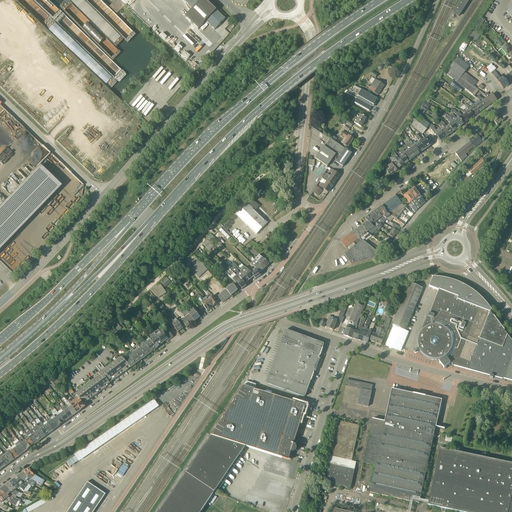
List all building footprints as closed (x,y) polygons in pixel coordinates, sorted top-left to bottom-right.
[(175,32),(177,31),(145,0),(140,0),(132,9),(170,46),(179,36),(175,32)] [(183,0),(193,9),(185,17),(198,29),(206,22),(215,30),(219,26),(220,26),(222,24),(221,23),(225,19),(205,0),(183,0)] [(458,17),(469,0),(461,0),(453,13),(458,17)] [(478,29),(484,20),(482,18),(475,27),(478,29)] [(473,31),(468,38),(475,43),(480,36),(473,31)] [(173,48),(179,54),(181,51),(183,53),(185,50),(177,44),(173,48)] [(503,68),(507,65),(498,55),(494,58),(503,68)] [(465,73),(469,67),(458,57),(457,58),(449,68),(450,68),(446,73),(472,94),(476,88),(474,86),(477,82),(465,73)] [(491,73),(496,69),(492,63),(487,67),(491,73)] [(496,73),(492,75),(503,89),(509,85),(503,77),(501,79),(496,73)] [(375,79),(368,89),(378,96),(384,85),(375,79)] [(454,81),(451,85),(456,90),(459,86),(454,81)] [(377,99),(362,90),(354,86),(351,91),(349,90),(347,94),(357,99),(355,104),(369,111),(373,105),(374,106),(377,99)] [(487,98),(491,104),(496,100),(492,94),(490,96),(487,93),(484,95),(487,98)] [(491,104),(487,98),(484,100),(482,98),(482,99),(478,96),(476,98),(479,100),(481,102),(486,108),(491,104)] [(480,112),(486,108),(481,102),(479,100),(475,104),(474,104),(480,112)] [(475,116),(480,112),(474,104),(474,105),(472,106),(469,108),(475,116)] [(467,107),(462,111),(463,113),(469,121),(475,116),(469,108),(467,107)] [(463,113),(462,114),(460,112),(459,113),(458,112),(457,113),(456,111),(455,110),(452,109),(451,111),(454,113),(458,118),(459,117),(460,119),(464,124),(469,121),(463,113)] [(448,114),(449,116),(459,128),(464,124),(460,119),(459,117),(458,118),(457,119),(452,113),(452,114),(452,113),(450,113),(448,114)] [(357,117),(359,118),(356,124),(361,127),(366,118),(361,115),(359,114),(357,117)] [(449,126),(448,126),(453,132),(459,128),(449,116),(448,116),(447,115),(445,116),(447,118),(446,118),(450,124),(448,125),(449,126)] [(422,134),(430,125),(419,116),(411,125),(422,134)] [(441,123),(440,124),(437,122),(436,124),(439,126),(441,128),(439,129),(441,132),(442,131),(446,138),(450,135),(441,123)] [(453,132),(448,126),(447,127),(443,122),(441,123),(450,135),(453,132)] [(437,131),(434,128),(435,127),(431,125),(430,127),(431,130),(436,136),(441,142),(446,138),(442,131),(441,132),(439,129),(437,131)] [(347,139),(343,144),(348,148),(354,139),(349,136),(344,133),(343,136),(347,139)] [(473,147),(474,148),(479,144),(482,141),(483,140),(486,139),(485,137),(483,138),(480,134),(481,134),(480,134),(470,142),(473,147)] [(420,142),(425,150),(430,146),(425,139),(422,141),(419,137),(417,139),(420,142)] [(335,142),(331,139),(326,145),(341,156),(346,149),(335,142)] [(420,154),(412,143),(411,141),(406,145),(415,157),(420,154)] [(425,150),(420,142),(417,144),(414,141),(412,143),(420,154),(425,150)] [(401,149),(401,150),(405,154),(410,161),(415,157),(406,145),(401,149)] [(327,167),(336,154),(323,146),(315,158),(327,167)] [(336,162),(343,167),(352,154),(346,149),(336,162)] [(467,157),(465,154),(461,149),(458,151),(464,159),(467,157)] [(398,154),(396,155),(403,166),(409,162),(404,155),(405,154),(401,150),(398,153),(398,154)] [(462,162),(464,159),(458,151),(455,153),(462,162)] [(398,170),(403,166),(396,155),(394,153),(392,155),(395,160),(393,161),(394,163),(398,170)] [(482,159),(469,171),(472,175),(485,163),(482,159)] [(395,172),(398,170),(394,163),(390,165),(388,166),(390,169),(387,171),(387,172),(387,174),(389,175),(394,171),(395,172)] [(0,250),(61,187),(40,166),(0,207),(0,250)] [(340,175),(334,171),(331,170),(330,172),(332,174),(330,177),(336,181),(340,175)] [(382,178),(378,175),(371,181),(374,185),(382,178)] [(332,186),(336,181),(330,177),(327,182),(332,186)] [(428,182),(434,189),(437,187),(431,180),(428,182)] [(328,192),(332,186),(327,182),(325,185),(321,183),(319,186),(328,192)] [(318,196),(322,190),(317,187),(313,193),(318,196)] [(420,207),(425,202),(423,204),(417,198),(420,195),(414,188),(409,192),(420,207)] [(415,213),(420,207),(409,192),(403,196),(409,204),(412,202),(416,207),(412,210),(415,213)] [(387,213),(391,216),(402,224),(404,225),(413,215),(403,205),(396,196),(382,206),(387,213)] [(268,223),(246,202),(235,214),(257,234),(268,223)] [(389,218),(391,216),(387,213),(382,206),(378,209),(383,217),(387,219),(389,218)] [(387,219),(383,217),(378,209),(374,212),(379,220),(382,222),(384,220),(384,221),(386,222),(386,223),(394,227),(396,225),(387,220),(387,219)] [(374,212),(370,215),(375,222),(381,227),(381,228),(383,226),(380,224),(382,222),(379,220),(374,212)] [(378,231),(381,227),(375,222),(370,215),(365,219),(366,220),(377,229),(377,230),(378,231)] [(377,229),(366,220),(367,222),(362,226),(367,233),(369,234),(370,235),(377,230),(377,229)] [(362,226),(353,233),(357,239),(360,238),(362,239),(369,234),(367,233),(362,226)] [(227,240),(231,236),(222,227),(219,231),(227,240)] [(222,244),(226,240),(218,232),(214,236),(222,244)] [(378,257),(380,255),(371,247),(361,240),(362,239),(360,238),(357,239),(353,233),(352,233),(341,241),(346,248),(355,241),(358,244),(344,255),(351,265),(378,257)] [(206,239),(202,244),(209,250),(213,245),(209,242),(206,239)] [(381,244),(382,244),(381,243),(377,248),(373,245),(371,247),(380,255),(386,247),(381,244)] [(269,264),(263,258),(259,255),(255,260),(256,261),(258,263),(264,270),(267,266),(269,264)] [(258,263),(256,261),(255,260),(250,264),(254,267),(256,270),(259,273),(264,270),(258,263)] [(199,261),(191,269),(199,277),(207,270),(199,261)] [(244,274),(241,272),(239,273),(238,271),(234,265),(230,269),(232,271),(232,272),(242,281),(245,284),(249,281),(245,274),(244,274)] [(249,270),(244,266),(239,269),(241,272),(244,274),(245,274),(249,281),(254,277),(249,270)] [(256,270),(255,270),(253,267),(249,270),(254,277),(256,279),(260,276),(259,273),(256,270)] [(246,287),(245,284),(242,281),(232,272),(229,275),(237,284),(242,289),(242,290),(246,287)] [(433,277),(432,280),(429,287),(438,291),(430,314),(429,314),(428,317),(427,316),(422,328),(423,330),(422,331),(421,333),(419,335),(419,337),(418,340),(418,342),(418,344),(418,346),(419,348),(419,350),(420,351),(421,353),(422,354),(423,356),(425,357),(427,358),(429,359),(431,360),(434,360),(436,360),(438,360),(440,359),(442,359),(444,358),(446,356),(446,357),(439,362),(444,369),(451,363),(453,367),(454,366),(490,376),(490,378),(493,379),(493,377),(502,379),(503,379),(511,381),(511,341),(507,335),(490,312),(491,310),(491,311),(492,311),(490,308),(488,306),(486,303),(484,301),(482,299),(480,297),(478,295),(476,293),(473,291),(471,289),(468,288),(466,286),(463,285),(460,283),(457,282),(455,281),(452,280),(449,279),(446,279),(443,278),(440,278),(437,277),(434,277),(432,277),(433,277)] [(171,282),(167,278),(166,278),(161,283),(161,284),(165,288),(171,282)] [(392,325),(405,330),(423,288),(410,283),(392,325)] [(166,293),(164,289),(161,285),(151,291),(154,294),(158,299),(166,293)] [(225,289),(226,290),(231,296),(238,291),(233,285),(232,286),(231,285),(229,285),(229,286),(225,289)] [(231,296),(226,290),(218,297),(223,303),(231,296)] [(205,298),(212,307),(215,305),(216,305),(217,304),(218,303),(212,296),(209,298),(207,296),(205,298)] [(205,298),(203,299),(202,297),(198,299),(207,311),(208,311),(209,310),(210,309),(212,307),(205,298)] [(352,338),(355,329),(360,316),(364,306),(356,303),(349,321),(354,323),(353,327),(347,325),(346,328),(344,335),(352,338)] [(192,319),(194,322),(200,317),(194,310),(189,314),(189,315),(192,319)] [(187,328),(194,322),(192,319),(189,315),(181,321),(182,322),(180,324),(183,328),(186,326),(187,328)] [(364,323),(365,319),(367,317),(363,315),(362,318),(361,321),(361,323),(358,330),(355,329),(352,338),(357,340),(361,331),(362,328),(364,323)] [(329,316),(326,324),(328,324),(327,327),(333,330),(336,323),(336,322),(338,319),(332,317),(329,316)] [(391,319),(386,317),(384,322),(383,324),(383,326),(382,327),(381,330),(376,343),(381,345),(384,338),(383,337),(386,331),(387,331),(389,326),(388,326),(391,319)] [(366,333),(367,329),(371,319),(368,318),(364,328),(362,328),(361,331),(357,340),(362,342),(366,333)] [(183,328),(180,324),(176,319),(171,323),(178,332),(183,328)] [(367,343),(368,343),(372,331),(375,324),(372,323),(370,327),(369,330),(367,329),(366,333),(362,342),(367,343)] [(382,327),(383,326),(380,324),(378,328),(376,334),(373,333),(370,340),(376,343),(381,330),(382,327)] [(320,358),(319,358),(324,345),(324,344),(323,344),(323,343),(286,330),(285,330),(285,331),(266,381),(266,382),(266,383),(267,383),(267,384),(303,397),(304,397),(305,397),(305,396),(314,371),(315,372),(318,365),(319,365),(319,364),(320,364),(320,363),(319,362),(320,358)] [(173,337),(168,331),(164,334),(162,331),(161,332),(160,331),(158,332),(158,331),(155,333),(163,343),(166,341),(166,342),(169,340),(173,337)] [(149,338),(149,339),(157,349),(157,348),(159,347),(158,346),(159,346),(160,347),(161,345),(163,343),(155,333),(149,338)] [(152,352),(157,349),(149,339),(144,342),(145,344),(152,352)] [(151,353),(152,352),(145,344),(143,346),(142,345),(139,347),(146,356),(151,353)] [(146,356),(139,347),(136,350),(135,352),(141,360),(146,356)] [(141,360),(135,352),(133,350),(131,351),(132,352),(128,354),(129,355),(136,364),(141,360)] [(130,368),(136,364),(129,355),(125,357),(126,358),(124,360),(130,368)] [(123,358),(102,373),(101,372),(99,374),(100,376),(75,395),(83,405),(108,386),(110,388),(111,387),(110,383),(130,368),(124,360),(123,358)] [(361,390),(358,405),(368,407),(371,392),(371,391),(372,385),(346,380),(345,386),(361,390)] [(241,425),(247,407),(254,389),(256,385),(247,382),(244,386),(211,436),(246,447),(245,447),(289,460),(289,459),(291,452),(292,453),(293,453),(294,452),(295,452),(296,451),(297,451),(298,448),(297,448),(297,447),(296,446),(296,445),(295,445),(294,444),(294,442),(241,425)] [(306,406),(293,401),(254,389),(247,407),(300,424),(306,406)] [(443,401),(392,389),(385,419),(436,431),(443,401)] [(75,395),(74,393),(71,395),(73,398),(74,398),(76,400),(74,402),(81,410),(85,407),(83,405),(75,395)] [(73,417),(76,414),(71,407),(67,402),(67,401),(65,397),(62,399),(64,402),(62,403),(73,417)] [(72,398),(67,401),(67,402),(71,407),(76,414),(81,410),(74,402),(72,398)] [(69,466),(160,408),(156,401),(65,458),(69,466)] [(62,403),(62,402),(58,405),(69,419),(73,417),(62,403)] [(65,422),(69,419),(58,405),(56,406),(59,410),(57,411),(65,422)] [(294,442),(300,424),(247,407),(241,425),(294,442)] [(55,409),(52,410),(51,411),(53,413),(52,414),(54,417),(54,416),(61,425),(65,422),(57,411),(55,409)] [(475,415),(472,414),(470,422),(473,423),(473,424),(479,426),(479,425),(482,412),(476,411),(475,415)] [(44,418),(45,420),(47,423),(53,431),(57,428),(50,419),(49,418),(48,417),(47,415),(46,417),(44,418)] [(54,417),(50,419),(57,428),(59,427),(61,425),(54,416),(54,417)] [(37,424),(36,424),(45,437),(49,434),(43,426),(44,425),(38,418),(34,421),(37,424)] [(435,433),(372,419),(373,419),(363,463),(375,466),(369,493),(419,504),(435,433)] [(352,461),(359,426),(337,421),(330,456),(328,464),(324,483),(350,488),(354,470),(356,462),(352,461)] [(47,423),(44,425),(43,426),(49,434),(53,431),(47,423)] [(42,440),(45,437),(36,424),(32,427),(42,440)] [(32,427),(28,430),(38,443),(42,440),(32,427)] [(26,429),(23,431),(34,446),(38,443),(28,430),(27,430),(26,429)] [(471,430),(469,438),(468,442),(473,443),(474,439),(476,439),(478,432),(471,430)] [(23,431),(22,431),(21,432),(20,433),(24,438),(23,439),(25,441),(25,442),(30,449),(34,446),(23,431)] [(246,447),(211,436),(210,435),(158,511),(201,511),(245,447),(246,447)] [(13,442),(17,447),(22,454),(26,451),(19,442),(15,436),(12,439),(14,442),(13,442)] [(20,441),(19,442),(26,451),(30,449),(25,442),(22,443),(20,441)] [(18,457),(13,450),(11,447),(7,450),(14,460),(18,457)] [(18,457),(22,454),(17,447),(13,450),(18,457)] [(511,511),(511,461),(507,460),(507,463),(440,448),(428,505),(438,507),(437,511),(442,511),(444,511),(446,509),(459,511),(511,511)] [(10,463),(14,460),(7,450),(3,453),(10,463)] [(10,463),(3,453),(0,454),(0,458),(1,459),(6,466),(10,463)] [(23,473),(29,482),(28,483),(28,484),(29,485),(31,485),(33,486),(35,482),(37,483),(41,486),(44,482),(41,480),(43,477),(39,474),(35,479),(33,476),(28,469),(23,473)] [(28,483),(29,482),(23,473),(18,477),(20,480),(28,484),(28,483)] [(20,488),(22,490),(23,492),(28,485),(28,484),(20,480),(18,477),(13,480),(19,487),(20,488)] [(13,480),(9,483),(14,490),(17,488),(18,490),(20,488),(19,487),(13,480)] [(92,511),(104,495),(104,496),(105,495),(87,482),(86,483),(66,511),(92,511)] [(10,494),(11,494),(13,495),(14,496),(14,495),(16,496),(18,493),(14,490),(9,483),(4,487),(10,494)] [(11,494),(10,494),(4,487),(0,489),(0,492),(15,500),(19,502),(20,502),(20,500),(17,499),(15,498),(16,496),(14,495),(14,496),(13,495),(11,494)] [(17,506),(19,502),(15,500),(0,492),(0,498),(7,502),(7,501),(15,505),(17,506)] [(24,511),(27,511),(53,499),(51,495),(23,509),(24,511)]
